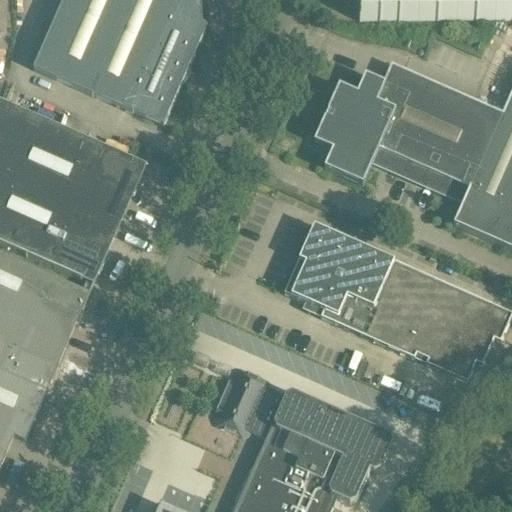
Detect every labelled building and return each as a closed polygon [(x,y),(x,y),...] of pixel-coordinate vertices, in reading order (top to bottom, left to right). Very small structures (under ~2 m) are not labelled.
[(207,30),(202,27),(200,0),(64,0),(33,73),(163,130),(207,30)] [(511,0),(359,0),(359,17),(359,24),(511,22),(511,0)] [(365,79),(364,80),(357,97),(338,89),(313,146),(331,154),(324,172),(362,189),(371,168),(462,208),(453,229),(491,245),(511,197),(511,95),(502,118),(391,69),(384,87),(365,79)] [(0,469),(13,440),(24,445),(83,309),(72,304),(76,294),(0,260),(0,246),(81,283),(85,272),(97,278),(140,180),(130,176),(135,166),(0,106),(0,469)] [(511,197),(491,245),(511,254),(511,197)] [(320,321),(466,386),(475,366),(482,369),(494,343),(500,345),(511,318),(511,317),(447,289),(314,230),(283,297),(323,315),(320,321)] [(166,511),(160,509),(158,511),(331,511),(336,502),(349,508),(356,505),(369,475),(373,477),(380,474),(392,447),(389,440),(291,396),(285,399),(285,400),(269,393),(270,391),(267,384),(239,372),(233,374),(212,422),(214,429),(242,441),(248,439),(250,436),(266,443),(245,490),(235,511),(166,511)]
